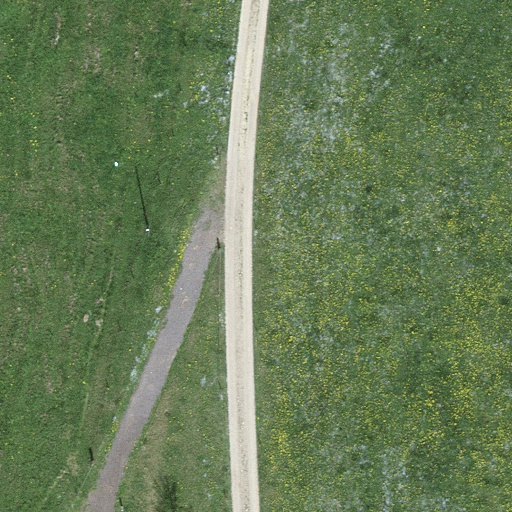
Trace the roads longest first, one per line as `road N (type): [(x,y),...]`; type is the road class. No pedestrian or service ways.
road 1 (track): [(247,511),(233,220),(255,0)]
road 2 (track): [(85,511),(128,428),(236,152)]
